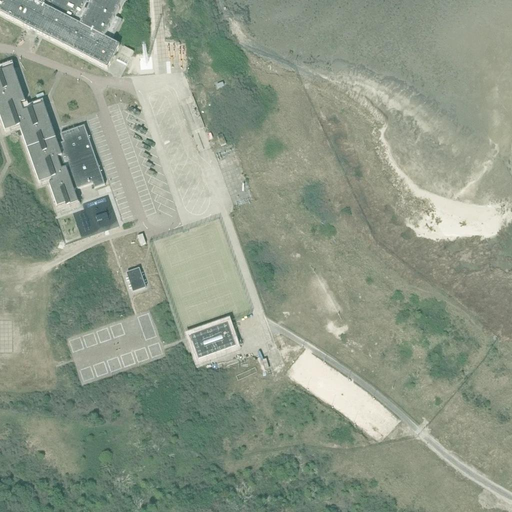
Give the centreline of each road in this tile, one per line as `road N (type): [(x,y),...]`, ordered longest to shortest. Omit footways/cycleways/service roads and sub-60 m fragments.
road 1 (unclassified): [(511,498),(262,319),(225,218)]
road 2 (unclassified): [(163,90),(225,218)]
